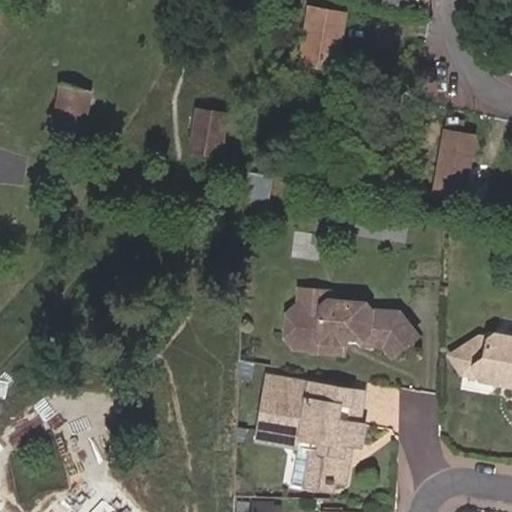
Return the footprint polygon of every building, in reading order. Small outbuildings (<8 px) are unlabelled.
[(343,50),(350,14),(309,6),(299,64),(348,72),(353,52),(343,50)] [(84,130),(91,91),(61,85),(53,125),(84,130)] [(219,155),(227,113),(198,107),(190,150),(219,155)] [(446,117),(444,128),(433,193),(466,198),(477,133),(460,131),(462,120),(446,117)] [(412,218),(354,213),(352,232),(410,237),(412,218)] [(394,340),(403,352),(423,337),(404,312),(376,310),(366,303),(331,300),(322,307),(301,306),(289,313),(286,337),(294,345),(309,346),(317,338),(352,340),(353,334),(358,335),(362,341),(390,343),(394,340)] [(490,377),(499,378),(499,382),(511,384),(511,339),(497,337),(490,342),(478,339),(453,355),(465,374),(473,369),(478,379),(485,380),(490,377)] [(317,338),(309,346),(310,350),(351,353),(352,340),(317,338)] [(399,356),(403,352),(394,340),(390,343),(399,356)] [(364,389),(309,379),(308,385),(289,382),(290,375),(268,372),(258,426),(280,430),(278,441),(299,444),(302,433),(322,437),(313,482),(334,486),(336,478),(346,480),(350,456),(345,450),(339,449),(341,440),(346,441),(361,443),(365,422),(358,420),(350,419),(352,404),(361,406),(364,389)] [(308,385),(309,379),(290,375),(289,382),(308,385)] [(358,420),(361,406),(352,404),(350,419),(358,420)] [(256,438),(278,441),(280,430),(258,426),(256,438)] [(313,484),(313,482),(322,437),(302,433),(299,444),(302,445),(304,438),(319,442),(313,473),(305,472),(303,483),(313,484)] [(310,446),(305,472),(313,473),(319,442),(304,438),(302,445),(310,446)] [(124,511),(101,490),(80,511),(124,511)]
